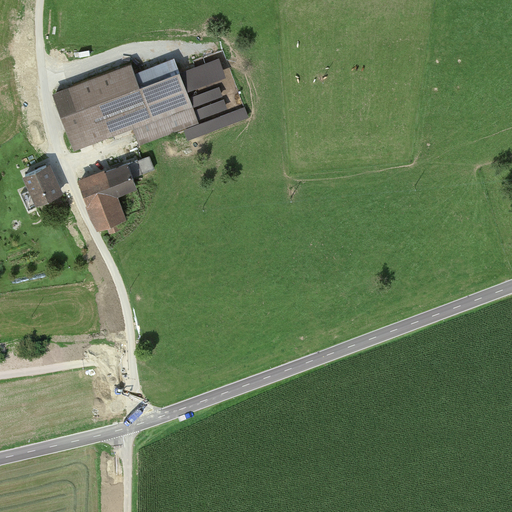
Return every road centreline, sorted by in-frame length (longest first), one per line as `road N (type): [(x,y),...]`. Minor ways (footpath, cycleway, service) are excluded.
road 1 (tertiary): [(0,459),(130,428),(511,288)]
road 2 (track): [(40,0),(46,113),(77,201),(128,304),(131,363)]
road 3 (track): [(0,377),(131,363)]
